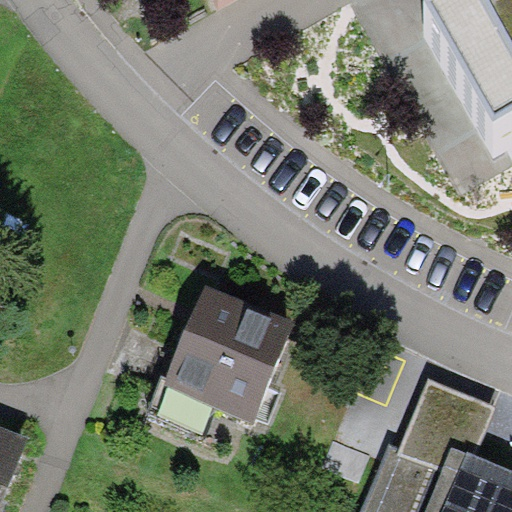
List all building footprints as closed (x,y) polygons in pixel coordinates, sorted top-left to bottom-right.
[(511,0),(209,0),(217,14),(241,0),(476,0),(411,37),(494,184),(511,173),(511,0)] [(249,433),(288,335),(199,300),(160,397),(249,433)] [(0,483),(12,452),(0,447),(0,483)] [(437,511),(452,479),(379,450),(354,511),(437,511)] [(511,511),(511,485),(458,464),(452,479),(437,511),(511,511)]
